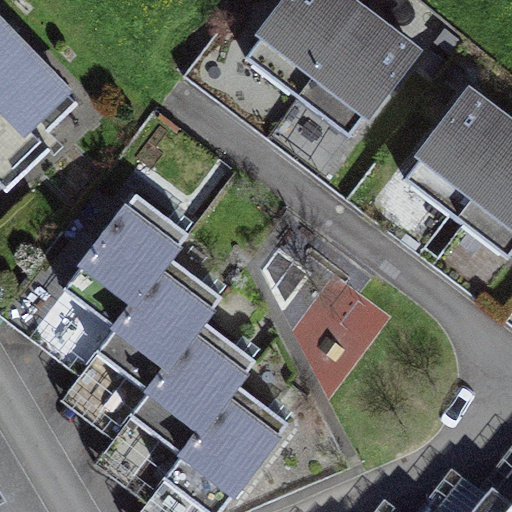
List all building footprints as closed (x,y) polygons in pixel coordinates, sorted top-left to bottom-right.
[(424,55),(350,0),(285,0),(254,42),(258,45),(243,63),(349,142),(362,125),(368,129),(424,55)] [(79,101),(0,23),(0,192),(7,199),(61,149),(46,133),(79,101)] [(511,122),(470,91),(415,164),(419,166),(404,185),(510,264),(511,260),(511,122)] [(323,180),(350,144),(301,107),(274,143),(323,180)] [(135,195),(62,298),(115,335),(95,361),(147,399),(131,423),(177,461),(164,482),(202,511),(232,511),(291,428),(243,390),(259,364),(209,327),(225,301),(175,264),(193,239),(135,195)] [(511,511),(511,488),(494,511),(488,511),(465,494),(450,511),(511,511)]
